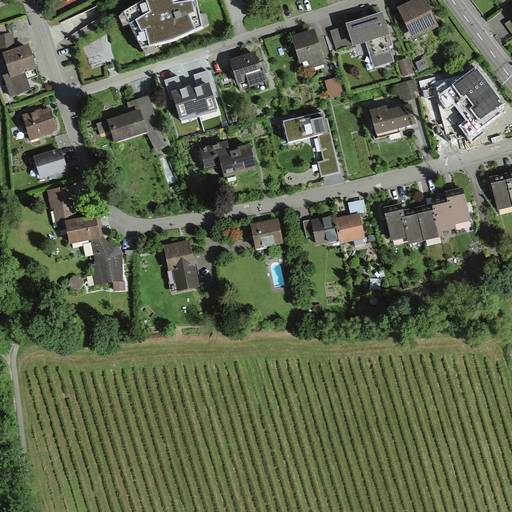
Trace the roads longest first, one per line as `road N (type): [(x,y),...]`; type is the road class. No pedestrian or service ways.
road 1 (residential): [(511,145),(255,211),(126,225),(94,194),(60,100)]
road 2 (residential): [(361,0),(60,100)]
road 3 (track): [(34,511),(14,357),(39,303),(0,249)]
road 4 (unknown): [(469,158),(486,257),(481,267),(360,316)]
